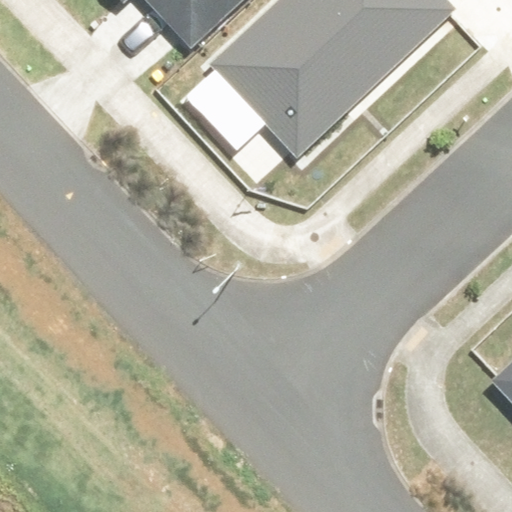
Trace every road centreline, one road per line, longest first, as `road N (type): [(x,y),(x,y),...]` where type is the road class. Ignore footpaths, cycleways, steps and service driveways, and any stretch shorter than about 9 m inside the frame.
road 1 (residential): [(255,399),(0,129)]
road 2 (residential): [(511,157),(255,399)]
road 3 (residential): [(360,511),(255,399)]
